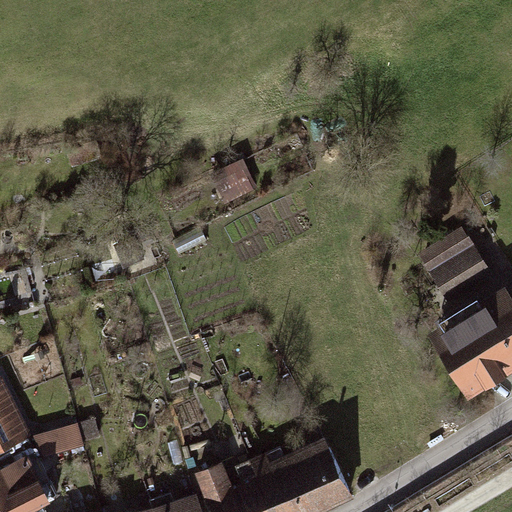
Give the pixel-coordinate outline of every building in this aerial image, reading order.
[(68,148),(72,165),(104,156),(98,138),(84,142),(84,144),(68,148)] [(259,184),(244,158),(211,174),(226,201),(259,184)] [(449,300),(493,272),(463,224),(420,251),(449,300)] [(429,329),(469,393),(511,366),(511,287),(506,279),(482,294),(478,289),(436,315),(440,322),(429,329)] [(0,511),(38,511),(34,504),(51,496),(28,449),(8,459),(1,445),(29,431),(1,374),(0,374),(0,511)] [(95,415),(80,420),(85,439),(101,434),(95,415)] [(272,511),(322,511),(356,497),(326,435),(273,460),(265,451),(249,459),(254,472),(272,511)] [(204,511),(272,511),(254,472),(232,483),(224,460),(192,474),(204,511)] [(154,511),(204,511),(198,492),(154,509),(154,511)]
